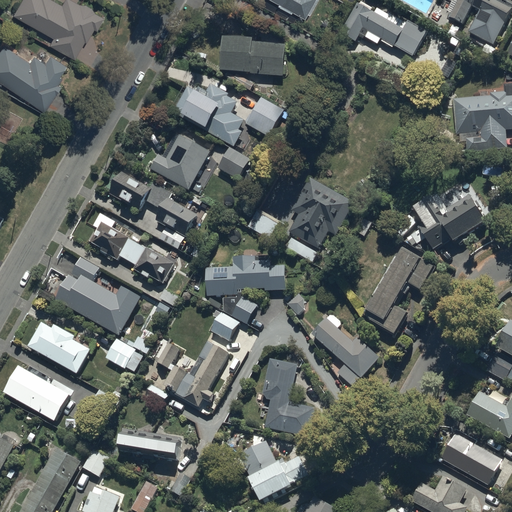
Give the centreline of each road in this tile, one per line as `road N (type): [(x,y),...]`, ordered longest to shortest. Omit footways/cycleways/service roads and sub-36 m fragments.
road 1 (residential): [(168,0),(0,303)]
road 2 (residential): [(511,260),(475,284),(373,464)]
